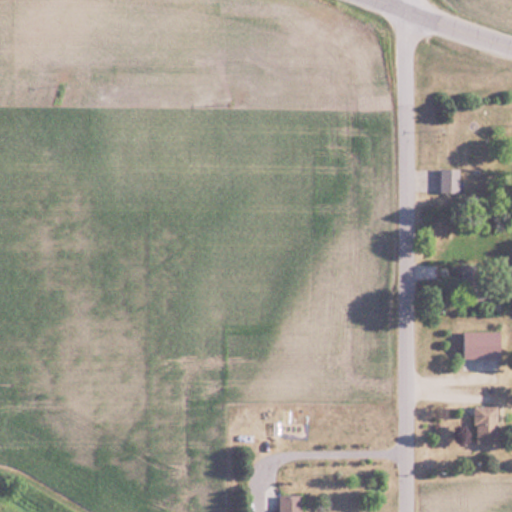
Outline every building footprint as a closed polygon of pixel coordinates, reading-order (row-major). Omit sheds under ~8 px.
[(461,192),(461,168),(441,168),(441,192),(461,192)] [(479,264),(460,264),(460,301),(493,301),(493,282),(479,282),(479,264)] [(502,358),(502,331),(463,331),(463,358),(502,358)] [(497,442),(497,406),(474,406),(474,442),(497,442)] [(278,494),(278,511),(301,511),(301,493),(278,494)]
